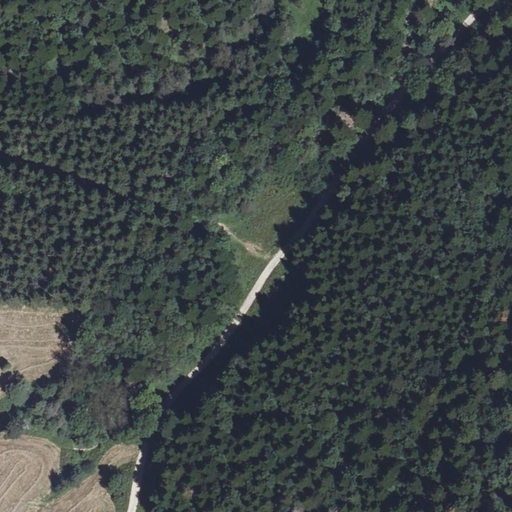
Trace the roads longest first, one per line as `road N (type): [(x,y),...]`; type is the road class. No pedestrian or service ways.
road 1 (track): [(490,0),(375,131),(279,262)]
road 2 (track): [(279,262),(215,223),(0,157)]
road 3 (track): [(134,511),(146,444),(171,400),(222,346),(279,262)]
